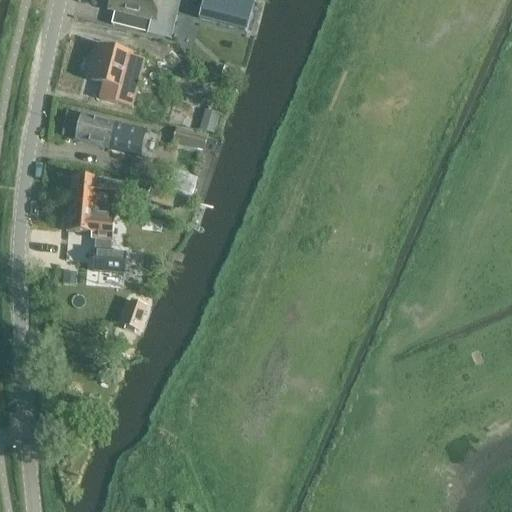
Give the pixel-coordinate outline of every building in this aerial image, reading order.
[(162,0),(113,0),(111,11),(116,12),(114,19),(113,26),(150,35),(153,21),(157,22),(162,0)] [(248,32),(256,1),(254,0),(205,0),(203,10),(200,20),(248,32)] [(137,94),(146,62),(134,59),(135,55),(102,47),(93,83),(104,86),(103,93),(101,101),(117,105),(133,109),(136,101),(137,94)] [(147,92),(143,106),(172,114),(176,101),(147,92)] [(221,118),(206,114),(202,134),(217,137),(221,118)] [(139,157),(146,132),(119,126),(84,117),(77,142),(113,151),(137,157),(139,157)] [(207,150),(210,138),(178,130),(175,142),(207,150)] [(193,198),(199,182),(177,174),(169,195),(191,203),(193,198)] [(110,218),(103,218),(104,209),(124,210),(126,183),(106,182),(106,180),(103,180),(103,182),(90,181),(77,180),(78,178),(74,178),(72,206),(70,235),(72,235),(72,234),(79,234),(86,235),(85,242),(96,243),(99,243),(98,253),(96,253),(94,274),(125,277),(126,256),(111,254),(112,244),(114,244),(116,220),(110,219),(110,218)] [(174,211),(175,209),(178,199),(153,191),(149,203),(174,211)] [(189,203),(178,199),(175,209),(186,213),(189,203)] [(146,218),(139,249),(167,255),(173,224),(146,218)] [(79,276),(65,275),(65,287),(78,288),(79,276)] [(148,308),(133,303),(124,327),(127,328),(126,331),(136,335),(137,332),(139,333),(148,308)] [(115,388),(122,371),(108,367),(102,384),(115,388)]
